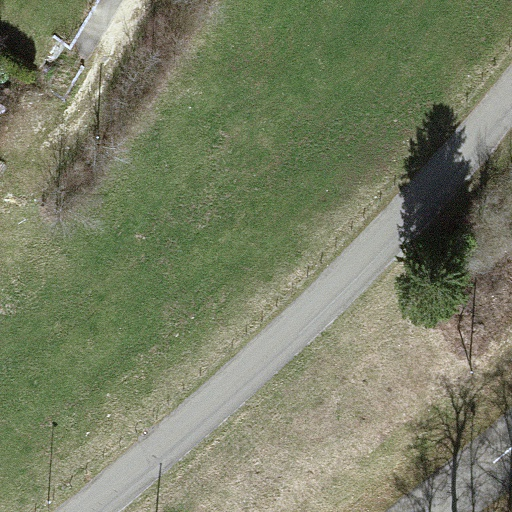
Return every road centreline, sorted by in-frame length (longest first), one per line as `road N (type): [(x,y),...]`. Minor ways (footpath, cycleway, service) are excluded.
road 1 (unclassified): [(511,92),(369,252),(85,511)]
road 2 (track): [(47,121),(131,0)]
